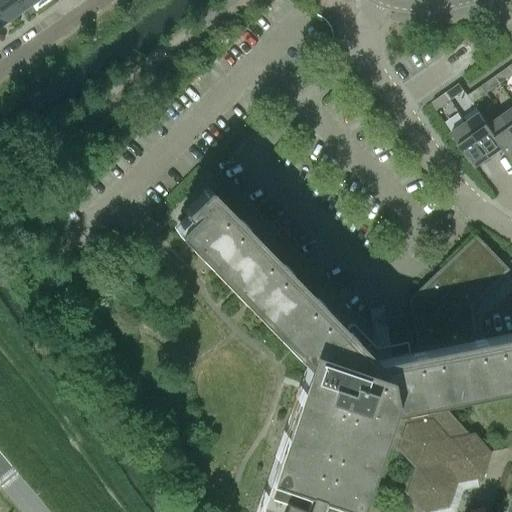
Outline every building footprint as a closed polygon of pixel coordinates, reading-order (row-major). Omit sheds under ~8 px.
[(23,9),(16,0),(0,0),(0,15),(4,22),(23,9)] [(16,0),(23,9),(36,0),(16,0)] [(511,74),(511,70),(509,66),(495,75),(500,83),(511,74)] [(486,92),(500,83),(495,75),(481,85),(486,92)] [(445,92),(450,99),(464,90),(459,83),(445,92)] [(486,92),(481,85),(468,94),(473,101),(486,92)] [(450,99),(445,92),(431,102),(436,109),(450,99)] [(511,107),(502,115),(511,129),(511,107)] [(466,121),(490,156),(503,147),(504,146),(488,124),(489,124),(480,111),(466,121)] [(504,146),(503,147),(511,159),(511,158),(511,129),(502,115),(489,124),(488,124),(504,146)] [(490,156),(466,121),(451,132),(475,166),(490,156)] [(405,423),(396,447),(413,467),(405,491),(422,511),(447,506),(456,481),(482,476),(490,452),(473,432),(468,433),(445,408),(443,395),(511,381),(511,331),(470,340),(463,303),(501,267),(471,237),(419,287),(422,290),(412,300),(422,350),(392,356),(387,329),(372,332),(374,340),(365,349),(207,186),(182,210),(189,217),(179,226),(310,362),(259,511),(350,511),(386,406),(401,403),(405,423)]
